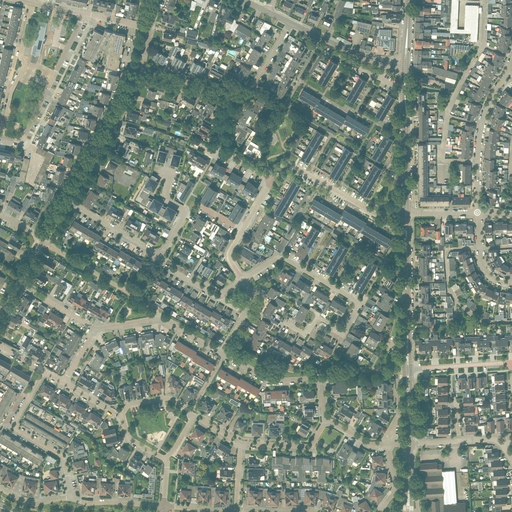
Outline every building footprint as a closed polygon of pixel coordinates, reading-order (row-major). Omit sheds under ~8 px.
[(90,0),(90,1),(93,2),(92,7),(98,8),(100,0),(90,0)] [(100,0),(98,8),(104,10),(106,4),(106,2),(106,0),(100,0)] [(166,0),(164,6),(172,10),(175,3),(172,2),(172,0),(166,0)] [(212,0),(210,0),(209,4),(207,7),(214,10),(218,3),(212,0)] [(295,0),(289,0),(289,2),(285,0),(282,6),(289,9),(292,3),(295,4),(297,1),(295,0)] [(341,11),(344,6),(346,2),(342,0),(340,0),(336,9),(337,10),(334,16),(338,18),(341,11)] [(126,4),(125,8),(128,8),(136,10),(138,4),(133,2),(126,1),(125,4),(126,4)] [(322,8),(321,10),(325,12),(328,6),(330,3),(328,3),(325,1),(325,3),(322,8)] [(106,4),(104,10),(112,11),(113,6),(113,3),(106,2),(106,4)] [(295,12),(302,16),(305,9),(307,5),(306,4),(303,3),(300,2),(295,12)] [(232,10),(226,7),(221,19),(226,22),(226,29),(227,30),(229,30),(230,30),(234,32),(238,24),(235,22),(235,19),(234,18),(229,16),(232,10)] [(124,11),(123,14),(135,16),(136,10),(128,8),(125,8),(124,11)] [(319,16),(321,11),(319,10),(317,9),(316,11),(313,9),(308,19),(316,22),(319,16)] [(218,14),(214,12),(209,21),(213,23),(218,14)] [(179,15),(170,13),(169,16),(168,16),(164,14),(161,23),(171,26),(173,19),(178,20),(179,15)] [(324,18),(323,21),(321,25),(328,29),(333,18),(330,17),(328,20),(324,18)] [(372,21),(372,23),(372,24),(374,24),(377,25),(381,26),(383,26),(383,23),(392,23),(399,24),(399,19),(386,18),(382,18),(382,22),(377,21),(372,21)] [(372,24),(353,20),(352,23),(354,23),(353,28),(355,29),(369,33),(372,26),(372,24)] [(45,43),(46,37),(44,37),(47,23),(38,21),(31,53),(32,54),(30,62),(36,63),(38,55),(40,56),(43,43),(45,43)] [(261,34),(260,36),(267,41),(271,35),(265,32),(267,29),(268,29),(271,25),(264,22),(260,30),(260,33),(261,34)] [(251,31),(239,24),(234,32),(233,32),(246,40),(251,31)] [(500,26),(498,31),(498,32),(511,35),(511,33),(509,32),(510,29),(500,26)] [(104,31),(97,28),(96,30),(94,29),(92,33),(93,34),(91,39),(90,38),(86,46),(87,46),(85,52),(83,51),(82,55),(94,60),(92,59),(104,34),(110,36),(111,34),(112,34),(112,35),(113,35),(106,66),(104,66),(116,69),(117,66),(118,66),(120,58),(119,58),(120,52),(121,52),(123,45),(122,44),(123,38),(124,39),(125,35),(115,32),(115,31),(105,29),(104,31)] [(196,39),(197,32),(187,29),(185,36),(196,39)] [(380,29),(379,37),(378,37),(377,46),(389,47),(389,50),(394,50),(395,38),(391,38),(391,30),(380,29)] [(498,31),(497,31),(496,34),(498,34),(499,34),(500,34),(499,37),(511,41),(511,39),(510,39),(511,35),(498,32),(498,31)] [(164,32),(162,39),(170,41),(171,40),(174,41),(176,35),(164,32)] [(359,50),(364,51),(368,40),(369,33),(365,32),(359,50)] [(14,37),(7,35),(5,44),(11,46),(12,43),(13,43),(14,37)] [(252,43),(257,46),(260,48),(262,45),(264,46),(267,41),(260,36),(257,41),(254,39),(252,43)] [(337,36),(336,38),(349,45),(350,43),(348,42),(349,41),(345,40),(345,39),(339,36),(339,37),(337,36)] [(511,41),(499,37),(498,41),(496,40),(497,39),(494,39),(494,42),(498,43),(508,46),(509,43),(510,43),(511,41)] [(373,42),(370,41),(368,40),(364,51),(369,53),(373,42)] [(309,47),(301,42),(298,47),(306,52),(309,47)] [(257,46),(252,43),(250,46),(253,48),(250,53),(257,58),(261,52),(255,49),(257,46)] [(508,46),(498,43),(497,48),(505,51),(505,52),(508,53),(509,49),(507,49),(508,46)] [(12,49),(10,49),(11,46),(5,44),(4,47),(2,53),(10,55),(12,49)] [(469,45),(451,44),(451,45),(451,51),(450,55),(454,55),(455,49),(469,50),(469,45)] [(306,52),(298,47),(295,52),(303,57),(306,52)] [(152,58),(158,61),(162,53),(159,51),(159,50),(157,49),(152,58)] [(231,49),(228,53),(235,57),(237,54),(231,49)] [(162,53),(158,61),(164,64),(168,54),(167,53),(167,52),(163,50),(162,53)] [(285,53),(281,50),(280,53),(279,52),(278,55),(285,59),(287,57),(283,55),(285,53)] [(216,51),(214,55),(213,57),(210,56),(207,61),(210,63),(211,61),(216,51)] [(505,56),(492,51),(492,53),(494,55),(493,58),(502,61),(505,56)] [(303,57),(295,52),(293,57),(300,62),(303,57)] [(257,58),(250,53),(247,58),(243,56),(241,60),(250,65),(252,62),(254,63),(257,58)] [(175,54),(173,59),(171,63),(176,66),(180,58),(177,57),(178,55),(175,54)] [(87,60),(79,57),(76,63),(84,66),(87,60)] [(300,62),(293,57),(290,62),(297,67),(300,62)] [(183,60),(180,58),(176,66),(182,69),(187,60),(184,58),(183,60)] [(502,61),(493,58),(492,60),(489,59),(488,61),(498,65),(500,66),(502,61)] [(194,59),(193,61),(189,69),(195,71),(199,64),(196,62),(197,60),(194,59)] [(486,63),(485,66),(495,70),(498,65),(488,61),(484,59),(483,62),(485,63),(485,62),(486,63)] [(279,63),(275,60),(274,62),(273,62),(272,65),(275,67),(280,69),(281,67),(278,65),(279,63)] [(338,64),(331,60),(328,65),(335,69),(338,64)] [(448,61),(447,61),(434,60),(445,60),(444,69),(447,70),(448,61)] [(199,64),(195,71),(201,74),(207,63),(204,61),(202,65),(199,64)] [(297,67),(290,62),(287,67),(294,72),(297,67)] [(84,66),(76,63),(74,68),(81,72),(84,66)] [(217,64),(213,63),(208,74),(214,77),(219,66),(216,65),(217,64)] [(219,66),(214,77),(219,80),(223,73),(225,75),(228,69),(229,70),(232,64),(229,63),(227,67),(226,67),(225,69),(219,66)] [(241,67),(240,70),(247,75),(250,69),(240,63),(238,66),(241,67)] [(335,69),(328,65),(325,70),(331,75),(335,69)] [(432,73),(446,77),(456,80),(458,73),(434,66),(432,73)] [(495,70),(485,66),(484,69),(483,69),(483,68),(481,67),(480,70),(484,71),(493,75),(495,70)] [(294,72),(287,67),(284,72),(286,73),(291,76),(294,72)] [(81,72),(74,68),(71,73),(78,77),(81,72)] [(247,75),(240,70),(238,74),(235,72),(233,74),(244,81),(247,75)] [(331,75),(325,70),(321,76),(328,80),(331,75)] [(493,75),(484,71),(482,76),(491,81),(493,75)] [(78,77),(71,73),(69,79),(76,82),(78,77)] [(118,75),(107,73),(107,76),(109,77),(108,80),(107,80),(117,82),(118,75)] [(291,76),(286,73),(283,78),(290,82),(293,77),(291,76)] [(328,80),(321,76),(318,81),(325,85),(328,80)] [(416,76),(415,83),(425,85),(427,85),(428,78),(416,76)] [(491,81),(482,76),(479,81),(488,86),(491,81)] [(367,81),(360,77),(357,82),(363,86),(367,81)] [(290,82),(283,78),(280,83),(287,87),(290,82)] [(76,82),(69,79),(66,84),(73,88),(76,82)] [(106,83),(104,83),(103,86),(114,89),(116,82),(117,82),(107,80),(106,83)] [(490,88),(479,81),(478,83),(481,85),(479,88),(488,93),(490,88)] [(363,86),(357,82),(353,87),(360,92),(363,86)] [(277,88),(284,92),(287,87),(280,83),(277,88)] [(73,88),(66,84),(63,89),(71,93),(73,88)] [(146,96),(151,98),(154,98),(158,99),(159,92),(165,94),(167,89),(158,87),(157,91),(149,89),(146,96)] [(360,92),(353,87),(350,93),(357,97),(360,92)] [(277,88),(274,93),(281,97),(284,92),(277,88)] [(488,93),(479,88),(478,90),(475,88),(474,91),(485,97),(488,93)] [(71,93),(63,89),(61,95),(68,98),(71,93)] [(309,93),(303,90),(299,97),(304,100),(309,93)] [(511,90),(510,93),(505,90),(501,94),(504,96),(511,102),(511,101),(511,90)] [(485,97),(474,91),(471,95),(475,98),(479,100),(482,96),(485,97)] [(107,102),(109,94),(99,92),(98,95),(101,95),(99,100),(107,102)] [(314,96),(309,93),(304,100),(310,103),(314,96)] [(357,97),(350,93),(347,98),(354,102),(357,97)] [(184,94),(182,98),(178,104),(181,105),(182,102),(186,104),(190,97),(184,94)] [(396,98),(389,94),(385,99),(392,103),(396,98)] [(68,98),(61,95),(58,100),(65,104),(68,98)] [(269,102),(259,96),(256,101),(255,101),(252,107),(251,106),(250,110),(261,116),(262,114),(259,113),(260,112),(258,110),(262,103),(266,106),(269,102)] [(319,99),(314,96),(310,103),(315,106),(315,107),(319,99)] [(511,102),(504,96),(500,100),(501,101),(499,103),(498,105),(504,107),(506,105),(508,107),(511,102)] [(195,100),(190,97),(186,104),(188,106),(186,109),(189,111),(195,100)] [(205,99),(203,102),(206,104),(205,107),(212,111),(215,105),(205,99)] [(319,100),(319,99),(315,107),(314,109),(319,112),(323,105),(318,102),(319,100)] [(392,103),(385,99),(382,105),(389,109),(392,103)] [(142,102),(140,109),(145,111),(147,111),(148,108),(155,110),(157,103),(156,103),(152,101),(150,105),(142,102)] [(470,105),(470,108),(479,110),(481,105),(468,102),(467,104),(470,105)] [(102,107),(91,104),(90,108),(92,108),(91,113),(100,115),(102,107)] [(496,104),(494,109),(503,113),(505,107),(504,107),(498,105),(496,104)] [(55,106),(53,111),(62,116),(64,117),(65,114),(63,113),(65,110),(67,111),(66,112),(69,113),(70,113),(72,114),(73,112),(65,108),(60,105),(59,108),(55,106)] [(328,108),(323,105),(319,112),(324,115),(328,108)] [(389,109),(382,105),(379,110),(386,114),(389,109)] [(212,111),(205,107),(203,110),(200,108),(198,111),(209,117),(212,111)] [(237,122),(245,126),(247,124),(245,122),(249,116),(253,118),(256,113),(250,110),(246,107),(237,122)] [(334,112),(328,108),(324,115),(330,119),(334,112)] [(503,113),(494,109),(492,114),(495,116),(495,115),(504,119),(505,117),(502,115),(503,113)] [(376,115),(383,119),(386,114),(379,110),(376,115)] [(53,111),(50,117),(54,119),(56,120),(56,119),(61,122),(62,120),(60,119),(62,116),(53,111)] [(138,114),(127,111),(125,118),(136,121),(136,122),(139,124),(142,116),(138,115),(138,114)] [(339,115),(334,112),(330,119),(335,122),(339,115)] [(463,114),(465,115),(464,118),(473,120),(475,115),(465,112),(463,112),(463,114)] [(344,118),(339,115),(335,122),(340,125),(347,115),(346,114),(344,118)] [(352,118),(347,115),(340,125),(341,125),(343,121),(348,125),(352,118)] [(504,119),(495,115),(495,116),(493,120),(504,124),(505,121),(506,122),(508,123),(509,120),(504,119)] [(56,120),(50,117),(47,122),(53,125),(56,120)] [(84,117),(82,125),(93,128),(95,120),(84,117)] [(357,121),(352,118),(348,125),(353,128),(357,121)] [(201,124),(200,127),(207,132),(211,126),(201,120),(200,123),(201,124)] [(504,124),(493,120),(491,126),(505,131),(506,128),(504,127),(503,128),(502,128),(504,124)] [(359,131),(363,124),(357,121),(353,128),(359,131)] [(57,127),(53,125),(47,122),(45,128),(54,132),(57,127)] [(476,125),(466,122),(465,129),(471,130),(475,131),(476,125)] [(364,134),(368,127),(363,124),(359,131),(364,134)] [(125,127),(123,133),(126,134),(126,135),(131,137),(132,135),(135,136),(137,129),(136,129),(136,127),(128,125),(128,128),(125,127)] [(235,140),(241,143),(245,137),(248,132),(251,133),(252,130),(244,126),(243,128),(238,125),(235,130),(239,133),(235,140)] [(154,129),(144,127),(143,132),(152,135),(154,129)] [(207,132),(200,127),(198,130),(197,129),(195,132),(204,137),(207,132)] [(54,132),(45,128),(42,133),(51,137),(54,132)] [(460,131),(459,138),(458,137),(458,136),(456,136),(455,139),(460,140),(460,143),(470,144),(471,130),(465,129),(461,129),(457,128),(457,131),(459,131),(459,130),(460,131)] [(77,138),(81,139),(86,140),(88,133),(78,130),(77,134),(78,135),(77,138)] [(253,131),(252,130),(251,133),(247,139),(250,141),(247,146),(243,152),(250,156),(254,149),(260,153),(263,148),(250,141),(255,132),(253,131)] [(324,135),(317,130),(313,136),(320,140),(324,135)] [(51,137),(42,133),(39,138),(49,143),(51,137)] [(393,139),(385,135),(381,140),(389,145),(393,139)] [(320,140),(313,136),(310,141),(317,145),(320,140)] [(49,143),(39,138),(37,143),(46,148),(49,143)] [(389,145),(381,140),(378,146),(386,150),(389,145)] [(119,145),(116,151),(120,153),(123,155),(122,156),(126,158),(130,149),(127,147),(129,144),(125,141),(122,146),(119,145)] [(317,145),(310,141),(307,147),(314,151),(317,145)] [(70,142),(68,150),(67,150),(66,153),(72,155),(73,152),(78,153),(80,145),(70,142)] [(338,143),(336,142),(332,147),(334,148),(349,157),(352,152),(346,148),(344,150),(343,149),(342,150),(335,147),(338,143)] [(428,144),(440,144),(440,142),(422,142),(422,143),(418,143),(418,195),(428,195),(428,144)] [(169,156),(171,148),(166,146),(164,151),(159,150),(156,160),(160,161),(160,162),(163,163),(163,162),(164,162),(166,156),(169,156)] [(386,150),(378,146),(375,151),(383,156),(386,150)] [(314,151),(307,147),(304,152),(311,156),(314,151)] [(171,148),(169,156),(172,157),(170,164),(171,164),(171,165),(174,166),(174,165),(178,166),(180,156),(175,154),(177,150),(171,148)] [(191,149),(188,153),(187,155),(190,157),(189,159),(193,162),(197,155),(195,154),(196,152),(191,149)] [(383,156),(375,151),(372,157),(380,161),(383,156)] [(54,154),(48,152),(46,157),(44,160),(50,163),(54,154)] [(311,156),(304,152),(301,158),(308,162),(311,156)] [(342,153),(340,152),(337,157),(346,162),(349,157),(342,153)] [(22,154),(16,153),(14,159),(15,159),(14,163),(20,164),(22,154)] [(197,164),(202,157),(197,155),(193,162),(192,164),(194,165),(195,164),(197,165),(198,164),(197,164)] [(63,163),(65,164),(70,165),(72,158),(64,156),(63,163)] [(204,170),(210,160),(205,157),(204,159),(202,157),(197,164),(198,164),(197,165),(196,166),(201,169),(204,170)] [(346,163),(339,158),(336,163),(343,168),(346,163)] [(106,168),(110,171),(113,172),(118,173),(119,171),(123,173),(125,169),(127,171),(128,169),(133,172),(131,176),(138,178),(141,172),(128,166),(124,164),(123,165),(112,160),(110,163),(109,163),(106,168)] [(210,165),(207,169),(210,171),(210,172),(215,175),(221,165),(216,162),(213,167),(210,165)] [(49,163),(48,165),(48,166),(53,167),(52,170),(55,171),(54,174),(64,177),(64,174),(63,174),(64,170),(59,169),(55,168),(56,165),(49,163)] [(343,168),(336,164),(334,167),(331,165),(330,167),(340,173),(343,168)] [(371,170),(378,174),(381,169),(374,164),(371,170)] [(221,165),(215,175),(223,180),(224,179),(223,179),(226,174),(223,173),(226,168),(221,165)] [(340,173),(333,169),(330,175),(337,179),(340,173)] [(378,174),(371,170),(368,175),(375,179),(378,174)] [(19,177),(14,175),(15,172),(12,171),(10,180),(11,181),(13,181),(18,182),(19,180),(19,177)] [(226,174),(223,179),(224,179),(231,184),(237,175),(232,172),(229,176),(226,174)] [(51,180),(53,180),(62,183),(64,177),(53,174),(51,180)] [(96,181),(100,184),(103,186),(105,182),(107,183),(109,179),(112,181),(113,176),(108,174),(106,177),(105,176),(100,174),(96,181)] [(138,193),(134,200),(138,203),(139,201),(149,206),(148,207),(151,208),(150,209),(154,212),(155,212),(154,212),(155,210),(157,212),(158,211),(162,214),(169,218),(166,223),(171,226),(178,214),(175,212),(176,211),(175,210),(175,209),(169,206),(168,206),(167,206),(166,207),(162,204),(162,203),(161,202),(155,198),(155,199),(153,198),(153,199),(148,197),(150,193),(151,190),(153,191),(154,189),(154,190),(158,184),(157,183),(158,182),(157,181),(158,179),(151,175),(150,177),(149,177),(148,179),(147,179),(147,178),(144,183),(145,184),(144,186),(145,186),(140,194),(138,193)] [(237,175),(231,184),(236,186),(235,188),(239,189),(239,188),(242,184),(239,182),(242,178),(237,175)] [(375,179),(368,175),(365,181),(372,185),(375,179)] [(195,183),(190,180),(187,185),(181,182),(179,186),(190,192),(195,183)] [(300,184),(293,180),(290,185),(297,189),(300,184)] [(13,181),(12,186),(9,192),(13,193),(15,188),(14,187),(16,183),(18,184),(18,182),(13,181)] [(53,191),(54,187),(49,186),(50,183),(49,183),(41,181),(40,183),(39,184),(44,186),(44,187),(45,188),(44,191),(44,192),(54,194),(54,191),(53,191)] [(242,184),(239,188),(242,190),(242,191),(247,194),(253,184),(248,181),(245,185),(242,184)] [(372,185),(365,181),(362,186),(369,190),(372,185)] [(253,184),(247,194),(252,197),(252,196),(256,198),(258,193),(255,191),(258,187),(257,187),(257,186),(254,184),(253,184)] [(297,189),(290,185),(287,191),(294,195),(297,189)] [(190,192),(179,186),(177,189),(183,192),(179,198),(185,201),(190,192)] [(209,186),(206,191),(215,196),(218,191),(209,186)] [(369,190),(362,186),(358,192),(365,196),(369,190)] [(500,188),(493,188),(492,191),(487,190),(486,196),(496,197),(496,193),(500,194),(500,188)] [(91,190),(87,196),(95,201),(99,194),(91,190)] [(44,191),(42,191),(41,197),(38,196),(38,197),(32,195),(30,198),(35,199),(47,202),(48,199),(51,200),(52,196),(53,196),(54,194),(44,192),(44,191)] [(206,191),(203,196),(212,201),(215,196),(206,191)] [(294,195),(287,191),(284,196),(291,200),(294,195)] [(448,194),(418,195),(418,201),(420,201),(420,204),(449,204),(450,194),(448,194)] [(25,206),(30,198),(32,195),(30,199),(26,197),(22,204),(25,206)] [(105,207),(95,201),(87,196),(83,203),(91,207),(93,203),(100,207),(98,211),(101,213),(105,207)] [(203,196),(200,200),(209,206),(212,201),(203,196)] [(291,200),(284,196),(280,201),(287,205),(291,200)] [(501,197),(496,197),(489,196),(489,202),(491,202),(490,204),(489,204),(489,207),(494,208),(495,203),(499,203),(499,201),(501,201),(501,197)] [(7,207),(12,210),(18,200),(12,197),(7,207)] [(35,199),(30,198),(25,206),(28,208),(31,203),(32,203),(35,199)] [(114,199),(111,198),(109,201),(106,206),(109,208),(114,199)] [(319,202),(314,199),(310,206),(315,209),(319,202)] [(21,202),(18,200),(12,210),(18,213),(22,207),(19,205),(21,202)] [(287,205),(280,201),(277,207),(284,211),(286,212),(290,207),(287,205)] [(325,205),(319,202),(315,209),(314,212),(319,215),(325,205)] [(237,203),(234,207),(243,213),(246,208),(237,203)] [(330,208),(325,205),(319,215),(321,212),(326,215),(330,208)] [(234,207),(231,212),(240,217),(243,213),(234,207)] [(284,211),(277,207),(274,212),(281,216),(284,211)] [(110,208),(109,211),(106,215),(112,219),(116,212),(110,208)] [(335,212),(330,208),(326,215),(331,219),(335,212)] [(27,220),(32,212),(27,209),(23,216),(26,218),(26,219),(27,220)] [(39,212),(34,209),(33,212),(32,212),(27,220),(30,221),(31,220),(34,222),(39,213),(39,212)] [(339,217),(345,221),(349,213),(344,209),(341,215),(339,217)] [(118,210),(116,212),(112,219),(118,223),(122,216),(119,214),(121,211),(118,210)] [(231,212),(228,217),(237,222),(240,217),(231,212)] [(339,217),(341,215),(335,212),(331,219),(337,222),(339,217)] [(266,213),(263,219),(273,224),(276,219),(280,221),(281,219),(274,214),(272,217),(266,213)] [(355,216),(349,213),(345,221),(350,224),(355,216)] [(130,215),(127,214),(126,216),(124,220),(126,222),(124,226),(130,230),(134,222),(128,219),(130,215)] [(202,217),(198,215),(196,219),(197,219),(196,221),(203,225),(206,227),(209,221),(206,219),(206,221),(201,218),(202,217)] [(355,227),(360,219),(355,216),(350,224),(355,227)] [(74,220),(70,228),(75,231),(80,223),(78,223),(79,223),(76,221),(77,219),(75,217),(73,220),(74,220)] [(273,224),(263,219),(260,224),(270,229),(273,224)] [(365,222),(360,219),(355,227),(358,229),(357,232),(359,233),(360,230),(360,231),(365,222)] [(82,222),(80,220),(79,223),(78,223),(80,223),(75,231),(80,234),(85,226),(84,226),(81,224),(82,222)] [(203,225),(196,221),(195,223),(193,223),(191,227),(199,232),(203,225)] [(302,221),(299,226),(301,227),(304,229),(307,224),(302,221)] [(134,222),(130,230),(136,233),(139,229),(142,231),(143,229),(146,224),(142,222),(140,226),(134,222)] [(366,222),(365,222),(360,231),(366,234),(370,227),(364,224),(366,222)] [(495,224),(492,224),(492,222),(485,223),(486,234),(486,238),(492,237),(492,234),(495,234),(495,231),(495,230),(495,224)] [(85,226),(80,234),(85,237),(90,229),(89,229),(86,227),(87,225),(85,223),(84,226),(85,226)] [(142,237),(148,240),(153,232),(150,230),(152,227),(146,223),(146,224),(143,229),(146,231),(142,237)] [(270,229),(260,224),(257,229),(267,235),(270,229)] [(319,230),(311,225),(307,231),(309,232),(316,236),(319,230)] [(92,228),(90,226),(89,229),(90,229),(85,237),(91,240),(95,232),(94,232),(91,230),(92,228)] [(435,227),(421,226),(421,236),(428,237),(428,231),(435,231),(435,227)] [(375,230),(370,227),(366,234),(371,237),(375,230)] [(99,238),(101,236),(99,235),(96,233),(98,231),(95,229),(94,232),(95,232),(91,240),(96,243),(99,238)] [(266,234),(257,229),(254,234),(252,233),(250,236),(255,239),(261,242),(266,234)] [(161,232),(158,230),(156,234),(153,232),(148,240),(154,244),(161,232)] [(380,233),(375,230),(371,237),(376,240),(380,233)] [(190,238),(194,240),(197,242),(198,239),(202,241),(204,238),(202,237),(204,235),(201,233),(199,235),(194,232),(190,238)] [(316,236),(309,232),(306,237),(313,241),(316,236)] [(376,240),(380,242),(382,243),(386,236),(380,233),(376,240)] [(11,238),(7,244),(18,250),(18,249),(19,250),(21,247),(20,246),(21,244),(17,242),(18,240),(17,239),(15,237),(13,235),(11,238)] [(221,236),(218,241),(225,246),(228,240),(221,236)] [(391,240),(386,236),(382,243),(387,247),(391,240)] [(288,240),(283,237),(280,242),(285,245),(288,240)] [(313,241),(306,237),(304,239),(302,238),(300,241),(309,247),(313,241)] [(103,240),(99,238),(96,243),(93,247),(99,251),(103,243),(102,242),(103,240)] [(106,241),(103,240),(102,242),(103,243),(99,251),(104,254),(108,246),(107,245),(104,244),(106,241)] [(225,246),(218,241),(215,246),(222,251),(225,246)] [(275,247),(282,251),(285,245),(280,242),(278,241),(275,247)] [(309,247),(300,241),(297,247),(306,252),(309,247)] [(0,248),(1,249),(0,250),(0,254),(11,261),(15,254),(10,251),(3,247),(3,246),(1,244),(0,244),(0,243),(0,248)] [(111,244),(109,243),(107,245),(108,246),(104,254),(109,257),(113,249),(112,248),(109,247),(111,244)] [(348,248),(341,243),(338,249),(345,253),(348,248)] [(184,244),(180,250),(187,254),(189,251),(191,252),(193,250),(184,244)] [(195,244),(193,246),(203,252),(205,250),(195,244)] [(113,249),(109,257),(114,260),(119,252),(115,250),(116,247),(114,246),(112,248),(113,249)] [(203,252),(193,246),(193,247),(198,249),(197,252),(202,255),(203,254),(203,252)] [(121,247),(119,249),(120,250),(114,260),(120,263),(125,253),(121,250),(123,248),(121,247)] [(306,252),(297,247),(299,248),(296,253),(303,258),(306,252)] [(238,256),(243,259),(247,252),(242,249),(238,256)] [(345,253),(338,249),(335,254),(341,258),(345,253)] [(126,263),(131,256),(130,255),(127,253),(128,251),(126,250),(124,252),(125,253),(121,260),(126,263)] [(187,254),(180,250),(177,256),(181,258),(180,260),(185,263),(188,259),(186,257),(187,254)] [(470,254),(469,251),(467,251),(462,252),(462,251),(463,251),(453,251),(452,251),(452,252),(451,252),(451,253),(451,254),(451,255),(452,255),(452,256),(453,256),(459,256),(460,260),(462,259),(470,257),(470,256),(470,254)] [(253,255),(247,252),(243,259),(245,260),(245,261),(246,262),(247,261),(248,262),(253,255)] [(133,254),(131,253),(130,255),(131,256),(126,263),(131,266),(136,259),(135,258),(132,256),(133,254)] [(341,258),(335,254),(331,260),(338,264),(341,258)] [(258,258),(253,255),(248,262),(254,265),(256,262),(258,264),(266,259),(260,255),(258,258)] [(138,257),(136,256),(135,258),(136,259),(131,266),(137,270),(143,259),(139,257),(139,258),(138,257)] [(475,262),(473,256),(470,256),(470,257),(462,259),(464,265),(475,262)] [(487,257),(491,262),(490,262),(492,265),(491,266),(492,269),(494,268),(500,264),(505,261),(501,256),(498,256),(495,256),(487,257)] [(45,267),(50,270),(51,271),(53,268),(54,269),(55,266),(54,266),(56,264),(46,258),(42,265),(46,267),(45,267)] [(202,260),(200,265),(197,270),(202,273),(207,265),(204,263),(205,262),(202,260)] [(338,264),(331,260),(328,265),(326,264),(335,269),(338,264)] [(370,260),(367,266),(373,270),(377,265),(370,260)] [(475,262),(464,265),(466,271),(467,270),(468,275),(474,272),(474,271),(473,269),(474,268),(473,265),(475,264),(475,262)] [(207,265),(202,273),(208,276),(214,267),(211,265),(209,263),(207,265)] [(502,265),(500,264),(494,268),(499,271),(498,273),(504,276),(504,275),(508,268),(509,266),(503,263),(502,265)] [(335,269),(326,264),(323,269),(332,275),(335,269)] [(356,267),(353,265),(350,271),(352,272),(356,274),(359,269),(356,267)] [(373,270),(367,266),(363,271),(370,275),(373,270)] [(370,275),(363,271),(360,277),(367,281),(370,275)] [(477,274),(475,271),(474,271),(474,272),(468,275),(467,275),(471,281),(480,275),(479,273),(477,274)] [(45,283),(47,280),(46,280),(47,278),(38,272),(34,279),(37,281),(37,282),(43,285),(44,282),(45,283)] [(220,273),(216,281),(221,284),(227,274),(225,272),(223,275),(220,273)] [(285,282),(284,284),(281,289),(287,293),(289,290),(293,283),(290,282),(293,276),(286,272),(285,273),(283,272),(280,276),(283,277),(281,280),(285,282)] [(432,278),(432,273),(428,273),(423,273),(423,279),(424,279),(424,281),(434,281),(434,278),(432,278)] [(156,277),(151,284),(157,287),(161,280),(160,279),(157,277),(159,275),(156,274),(155,276),(156,277)] [(386,274),(384,277),(387,279),(384,284),(391,288),(395,281),(393,280),(394,274),(386,274)] [(482,278),(480,275),(471,281),(474,286),(482,282),(480,279),(482,278)] [(157,287),(162,290),(166,283),(162,280),(164,278),(162,277),(160,279),(161,280),(157,287)] [(367,281),(360,277),(357,282),(364,286),(367,281)] [(166,296),(167,294),(172,286),(170,285),(168,283),(169,281),(167,280),(165,282),(166,283),(161,293),(166,296)] [(295,287),(300,290),(304,283),(299,280),(296,285),(293,283),(289,290),(292,291),(295,287)] [(62,283),(60,282),(59,285),(55,292),(61,296),(63,292),(64,292),(67,286),(65,285),(65,284),(63,283),(62,283)] [(364,286),(357,282),(354,287),(361,292),(364,286)] [(483,285),(482,282),(474,286),(477,292),(478,291),(484,287),(487,286),(485,284),(483,285)] [(174,284),(172,283),(170,285),(172,286),(167,294),(172,297),(177,289),(176,288),(173,286),(174,284)] [(306,284),(304,283),(300,290),(304,292),(302,295),(305,296),(301,301),(304,303),(307,299),(310,294),(307,292),(310,286),(308,285),(308,284),(307,284),(306,284)] [(178,300),(181,293),(182,292),(178,290),(179,287),(177,286),(176,288),(177,289),(172,297),(178,300)] [(267,294),(271,296),(274,298),(276,294),(279,296),(281,292),(271,287),(267,294)] [(478,291),(484,294),(484,296),(489,298),(489,301),(494,288),(491,287),(491,289),(487,288),(484,287),(478,291)] [(500,291),(494,288),(489,301),(491,302),(492,299),(495,301),(497,304),(498,304),(499,296),(498,295),(500,291)] [(312,295),(310,294),(307,299),(309,301),(311,298),(314,300),(314,298),(317,300),(322,293),(316,289),(312,295)] [(72,302),(76,295),(72,292),(71,293),(69,295),(67,300),(69,300),(72,302)] [(79,292),(77,295),(76,295),(72,302),(77,305),(83,295),(79,292)] [(394,298),(384,292),(383,295),(384,296),(383,299),(390,304),(394,298)] [(85,296),(83,295),(77,305),(81,307),(86,300),(89,294),(87,293),(85,296)] [(187,297),(181,293),(178,300),(175,303),(181,307),(182,304),(183,304),(187,297)] [(328,297),(322,293),(317,300),(321,302),(320,304),(323,305),(321,308),(324,310),(327,304),(325,302),(328,297)] [(189,298),(187,297),(183,304),(187,307),(193,296),(190,295),(189,298)] [(21,300),(20,301),(29,306),(30,303),(32,304),(34,300),(28,296),(28,297),(29,297),(28,298),(23,296),(22,297),(20,300),(21,300)] [(193,296),(185,309),(189,312),(195,302),(194,301),(195,298),(193,296)] [(277,297),(276,298),(274,302),(282,306),(283,307),(285,303),(277,297)] [(465,303),(467,305),(469,307),(474,303),(472,301),(471,301),(470,300),(471,299),(470,298),(465,303)] [(329,305),(327,304),(324,310),(322,312),(325,313),(326,311),(328,308),(331,310),(331,309),(334,310),(339,303),(333,299),(329,305)] [(390,304),(383,299),(381,302),(379,301),(377,304),(386,310),(390,304)] [(90,303),(86,300),(81,307),(85,309),(86,311),(90,303)] [(29,306),(20,301),(20,302),(19,301),(17,304),(18,304),(17,306),(22,309),(21,311),(20,310),(19,313),(24,317),(29,310),(27,309),(29,306)] [(96,304),(91,301),(90,303),(86,311),(87,309),(89,309),(92,311),(96,304)] [(304,303),(301,301),(299,306),(300,307),(298,310),(305,314),(308,309),(305,307),(307,304),(304,303)] [(199,304),(195,302),(189,312),(193,314),(195,311),(199,304)] [(282,306),(274,302),(273,304),(270,302),(266,308),(273,312),(275,308),(278,310),(279,308),(281,309),(282,306)] [(345,307),(339,303),(334,310),(338,313),(337,314),(340,315),(336,322),(339,323),(344,314),(342,313),(345,307)] [(41,304),(37,311),(43,314),(47,308),(41,304)] [(100,307),(96,304),(92,311),(96,314),(100,307)] [(102,304),(96,314),(101,317),(107,307),(102,304)] [(204,306),(199,304),(195,311),(193,314),(198,317),(204,306)] [(202,319),(208,309),(204,306),(198,317),(198,318),(200,319),(201,318),(202,319)] [(109,308),(107,307),(101,317),(104,318),(105,320),(106,320),(110,312),(108,311),(109,308)] [(273,312),(266,308),(263,313),(268,316),(266,319),(274,323),(278,325),(279,323),(274,319),(275,318),(271,315),(273,312)] [(295,308),(293,312),(294,313),(292,318),(297,321),(298,318),(302,320),(305,314),(298,310),(295,308)] [(209,317),(212,311),(208,309),(202,319),(201,320),(206,322),(209,317)] [(209,317),(213,320),(217,312),(213,310),(212,311),(209,317)] [(388,317),(377,311),(376,314),(375,313),(373,317),(384,323),(388,317)] [(41,319),(45,322),(51,325),(52,323),(58,314),(55,313),(54,314),(51,312),(49,316),(45,313),(41,319)] [(215,325),(221,315),(217,312),(213,320),(211,322),(215,325)] [(60,316),(58,314),(52,323),(58,326),(57,329),(61,331),(62,329),(65,325),(61,323),(63,319),(60,317),(60,316)] [(225,317),(221,315),(215,325),(219,328),(221,325),(225,317)] [(368,321),(359,315),(357,319),(366,324),(368,321)] [(11,316),(8,321),(11,322),(10,324),(14,326),(16,323),(19,324),(22,319),(19,317),(17,319),(11,316)] [(258,319),(257,322),(267,328),(270,329),(274,323),(266,319),(262,316),(261,319),(262,319),(261,321),(258,319)] [(230,319),(225,317),(221,325),(225,327),(225,328),(227,329),(232,320),(230,319)] [(384,323),(373,317),(371,320),(371,321),(370,323),(380,330),(384,323)] [(31,321),(28,325),(36,330),(39,325),(31,321)] [(257,327),(265,332),(267,328),(257,322),(255,324),(258,326),(257,327)] [(252,330),(265,337),(267,333),(265,332),(257,327),(256,329),(253,327),(252,330)] [(152,330),(147,332),(148,341),(149,344),(152,344),(152,345),(158,344),(159,334),(159,336),(153,337),(152,331),(152,330)] [(262,342),(265,337),(252,330),(250,332),(253,334),(252,336),(254,337),(261,341),(262,342)] [(275,336),(269,346),(274,349),(275,346),(283,331),(281,330),(277,337),(275,336)] [(380,336),(371,330),(367,336),(377,342),(380,336)] [(82,336),(74,331),(71,336),(79,341),(82,336)] [(286,333),(283,331),(275,346),(279,348),(283,341),(284,341),(282,340),(286,333)] [(148,341),(147,332),(141,332),(141,333),(142,339),(139,339),(141,348),(145,347),(145,345),(146,345),(145,342),(148,341)] [(135,333),(130,335),(131,344),(134,344),(135,346),(137,346),(137,347),(138,348),(141,348),(139,339),(136,340),(135,334),(135,333)] [(164,336),(159,333),(159,334),(158,344),(162,347),(164,344),(167,345),(172,337),(167,334),(166,334),(165,337),(164,336)] [(131,344),(130,335),(124,335),(124,336),(125,344),(122,345),(125,353),(128,352),(128,348),(132,347),(131,344)] [(259,345),(261,341),(254,337),(253,338),(248,335),(247,338),(249,339),(259,345)] [(285,342),(284,341),(283,341),(279,348),(283,351),(288,344),(292,336),(289,335),(285,342)] [(320,341),(313,352),(318,355),(320,352),(328,337),(326,335),(322,342),(320,341)] [(498,335),(496,336),(492,336),(492,342),(496,342),(496,349),(502,348),(502,337),(498,337),(498,335)] [(505,337),(502,337),(502,348),(508,348),(508,342),(511,342),(511,335),(505,335),(505,337)] [(24,336),(22,340),(25,342),(22,346),(26,348),(31,340),(24,336)] [(79,341),(71,336),(68,340),(77,345),(79,341)] [(377,342),(367,336),(363,343),(373,348),(377,342)] [(425,342),(426,353),(432,352),(431,346),(434,346),(434,339),(434,336),(430,336),(431,339),(428,340),(428,342),(425,342)] [(474,343),(474,336),(465,337),(465,339),(465,350),(472,350),(471,343),(474,343)] [(480,336),(477,336),(474,336),(474,343),(477,343),(478,349),(484,349),(483,338),(480,338),(480,336)] [(487,338),(483,338),(484,349),(490,349),(490,343),(492,342),(492,336),(486,336),(487,338)] [(331,338),(328,337),(320,352),(324,354),(328,346),(327,345),(331,338)] [(452,337),(452,338),(443,339),(443,342),(444,352),(450,352),(450,345),(453,345),(453,344),(456,344),(455,337),(452,337)] [(461,337),(455,337),(456,344),(459,344),(459,350),(465,350),(465,339),(461,339),(461,337)] [(115,338),(110,341),(114,350),(117,348),(118,351),(119,351),(121,354),(125,353),(122,345),(119,347),(115,338)] [(255,351),(259,345),(249,339),(247,342),(250,343),(249,345),(248,344),(247,346),(255,351)] [(290,339),(283,351),(287,353),(292,346),(290,345),(293,341),(290,339)] [(335,341),(332,339),(328,346),(324,354),(328,356),(332,349),(331,348),(335,341)] [(440,339),(438,339),(434,339),(434,346),(437,346),(438,352),(444,352),(443,342),(443,341),(440,341),(440,339)] [(77,345),(68,340),(66,345),(74,350),(77,345)] [(176,343),(172,341),(168,348),(172,350),(173,348),(178,350),(182,343),(177,340),(176,343)] [(422,340),(419,340),(416,340),(416,349),(419,349),(419,353),(426,353),(425,342),(422,342),(422,340)] [(114,350),(110,341),(105,343),(108,349),(103,351),(108,356),(109,355),(109,354),(110,354),(109,352),(114,350)] [(36,343),(34,346),(32,345),(29,343),(26,349),(28,351),(27,353),(32,356),(37,347),(39,343),(37,342),(36,343)] [(288,352),(293,354),(297,347),(297,346),(299,344),(296,342),(294,345),(293,344),(288,352)] [(187,346),(182,343),(178,350),(183,353),(187,346)] [(352,343),(348,349),(356,353),(360,347),(352,343)] [(293,354),(291,357),(295,359),(299,352),(301,349),(299,348),(301,345),(299,344),(297,346),(297,347),(293,354)] [(74,350),(66,345),(63,349),(71,354),(74,350)] [(308,347),(304,345),(301,349),(299,352),(297,356),(301,358),(308,347)] [(191,349),(187,346),(183,353),(187,356),(191,349)] [(41,350),(37,347),(32,356),(37,358),(41,350)] [(306,360),(312,350),(308,347),(301,358),(305,360),(306,360)] [(44,352),(41,350),(37,358),(41,361),(43,359),(45,361),(48,356),(50,352),(46,349),(44,352)] [(95,352),(92,357),(102,363),(103,364),(108,356),(103,351),(102,349),(99,353),(101,354),(101,355),(95,352)] [(196,351),(191,349),(187,356),(192,358),(191,360),(196,351)] [(360,355),(356,353),(348,349),(345,355),(352,359),(351,361),(354,363),(355,360),(356,361),(360,355)] [(69,355),(63,351),(61,354),(61,353),(58,358),(66,363),(69,358),(67,357),(69,355)] [(196,351),(191,360),(196,363),(200,356),(195,353),(196,351)] [(204,359),(200,356),(196,363),(200,366),(204,359)] [(102,363),(92,357),(89,362),(95,365),(94,368),(97,370),(99,371),(101,368),(99,368),(102,363)] [(66,363),(58,358),(56,363),(64,368),(66,363)] [(209,361),(204,359),(200,366),(205,369),(209,361)] [(214,364),(209,361),(205,369),(210,371),(214,364)] [(11,365),(6,362),(1,370),(6,373),(8,369),(11,365)] [(64,368),(56,363),(53,368),(61,373),(64,368)] [(17,368),(12,365),(7,374),(12,377),(17,368)] [(17,368),(12,377),(16,379),(21,371),(17,368)] [(221,368),(217,375),(221,378),(226,371),(221,368)] [(26,373),(21,371),(16,379),(21,382),(26,373)] [(230,374),(226,371),(221,378),(226,381),(230,374)] [(82,374),(77,382),(82,385),(87,377),(89,373),(86,372),(84,375),(82,374)] [(30,376),(26,373),(21,382),(25,384),(30,376)] [(235,377),(230,374),(226,381),(231,384),(235,377)] [(163,387),(161,376),(155,377),(156,383),(151,384),(152,386),(150,386),(151,393),(158,392),(158,390),(161,390),(160,388),(163,387)] [(171,376),(170,377),(167,381),(170,383),(169,385),(172,387),(171,390),(177,394),(181,386),(177,383),(179,381),(179,380),(178,381),(174,379),(174,378),(171,376)] [(91,379),(87,377),(82,385),(87,388),(91,379)] [(239,379),(235,377),(231,384),(235,386),(241,377),(240,377),(239,379)] [(245,380),(241,377),(235,386),(236,387),(237,385),(241,387),(245,380)] [(475,387),(475,377),(468,378),(468,383),(465,383),(466,387),(466,392),(468,391),(470,390),(470,387),(475,387)] [(484,377),(477,377),(477,383),(475,383),(476,390),(478,390),(478,387),(485,386),(485,384),(484,377)] [(91,379),(87,388),(91,390),(93,388),(95,390),(100,382),(92,378),(91,379)] [(459,391),(459,388),(466,387),(465,383),(465,378),(458,378),(458,382),(456,382),(457,391),(459,391)] [(250,383),(245,380),(241,387),(246,390),(250,383)] [(148,390),(146,381),(139,382),(139,385),(135,385),(137,396),(145,394),(144,391),(148,390)] [(349,384),(349,381),(335,382),(336,382),(337,382),(337,385),(332,385),(332,392),(333,392),(333,394),(339,394),(339,391),(346,391),(346,385),(349,384)] [(378,382),(378,387),(378,389),(376,389),(376,394),(387,394),(387,389),(392,389),(392,384),(387,384),(386,382),(378,382)] [(499,382),(495,382),(492,382),(492,386),(495,386),(496,392),(499,392),(505,391),(505,384),(499,385),(499,382)] [(108,387),(101,383),(100,384),(97,388),(102,391),(100,395),(105,397),(110,400),(116,398),(114,390),(111,390),(107,388),(108,387)] [(255,386),(250,383),(246,390),(250,393),(255,386)] [(44,384),(41,388),(40,392),(45,395),(50,386),(46,384),(46,385),(44,384)] [(131,385),(124,386),(124,387),(119,388),(121,399),(126,398),(126,396),(132,395),(131,385)] [(18,392),(9,386),(5,392),(15,397),(18,392)] [(53,388),(50,386),(45,395),(50,398),(49,399),(52,401),(55,395),(53,393),(54,390),(53,389),(53,388)] [(259,389),(255,386),(250,393),(255,396),(259,389)] [(187,388),(184,392),(182,397),(189,401),(191,397),(193,399),(198,390),(195,388),(193,392),(187,388)] [(286,389),(281,390),(281,401),(290,400),(289,390),(286,390),(286,389)] [(219,398),(222,400),(225,394),(218,390),(216,394),(219,396),(219,398)] [(271,403),(270,401),(270,390),(264,391),(264,392),(261,392),(260,391),(258,393),(262,395),(262,403),(271,403)] [(303,391),(303,396),(299,396),(299,402),(307,402),(307,399),(314,398),(313,391),(303,391)] [(15,397),(5,392),(2,397),(12,403),(15,397)] [(500,394),(499,392),(496,392),(492,392),(493,401),(500,401),(506,401),(505,394),(500,394)] [(58,396),(55,395),(52,401),(59,406),(60,404),(65,395),(62,393),(61,394),(60,393),(58,396)] [(387,399),(387,394),(376,394),(376,399),(378,399),(378,406),(382,406),(387,406),(387,404),(392,404),(392,399),(387,399)] [(61,410),(65,413),(67,410),(71,404),(68,403),(70,399),(68,398),(69,397),(65,395),(60,404),(63,405),(61,410)] [(448,396),(438,397),(438,403),(435,403),(435,406),(442,406),(442,403),(448,403),(448,396)] [(12,403),(2,397),(0,400),(0,402),(8,408),(12,403)] [(466,398),(463,398),(464,405),(470,405),(470,407),(474,407),(477,407),(477,403),(473,404),(473,397),(468,398),(466,398)] [(343,399),(341,399),(337,400),(337,403),(339,403),(339,407),(341,408),(337,414),(343,417),(348,409),(342,405),(342,406),(341,405),(341,403),(343,403),(343,399)] [(213,412),(216,407),(217,405),(210,401),(209,402),(205,400),(201,408),(208,412),(210,409),(213,412)] [(500,401),(493,401),(493,406),(495,408),(497,408),(497,411),(506,410),(506,403),(500,404),(500,401)] [(8,408),(0,402),(0,410),(5,413),(8,408)] [(71,404),(67,410),(65,413),(69,415),(72,411),(76,413),(81,404),(77,402),(77,403),(75,402),(73,406),(71,404)] [(84,406),(81,404),(76,413),(79,415),(78,417),(78,419),(81,421),(86,413),(84,412),(86,408),(84,407),(84,406)] [(315,415),(314,410),(312,410),(312,405),(304,405),(304,406),(304,409),(304,416),(305,416),(305,420),(312,419),(313,420),(313,415),(315,415)] [(442,406),(435,406),(435,416),(448,416),(448,409),(442,409),(442,406)] [(229,411),(223,407),(216,417),(223,421),(225,418),(229,420),(233,413),(229,411)] [(470,407),(464,407),(465,414),(471,414),(471,416),(471,417),(478,416),(477,413),(478,413),(477,407),(474,407),(470,407)] [(353,412),(348,409),(343,417),(348,420),(352,414),(354,416),(357,418),(360,414),(361,412),(358,411),(356,414),(353,412)] [(387,413),(387,409),(377,409),(378,409),(378,413),(378,414),(379,414),(379,415),(380,415),(378,418),(386,422),(390,416),(387,415),(387,414),(387,413)] [(89,415),(86,413),(81,421),(84,423),(87,422),(88,420),(91,422),(96,413),(93,411),(92,412),(91,411),(89,415)] [(22,422),(27,425),(33,416),(27,413),(21,422),(22,423),(22,422)] [(96,413),(91,422),(95,424),(93,426),(94,428),(96,429),(102,423),(99,421),(101,418),(99,416),(100,415),(96,413)] [(38,419),(33,416),(27,425),(32,428),(38,419)] [(465,417),(465,424),(471,423),(471,426),(475,426),(478,426),(478,422),(479,422),(479,416),(478,416),(471,417),(471,416),(465,417)] [(497,424),(497,430),(504,429),(504,423),(506,423),(506,416),(496,417),(497,424)] [(487,425),(488,431),(495,430),(494,424),(497,424),(496,417),(493,417),(493,421),(487,421),(487,425)] [(238,420),(234,426),(241,430),(245,424),(241,422),(242,420),(239,418),(238,420)] [(43,422),(38,419),(32,428),(38,431),(43,422)] [(103,429),(105,438),(116,435),(115,428),(109,430),(108,428),(107,425),(106,424),(107,423),(105,421),(100,426),(104,429),(103,429)] [(48,425),(43,422),(38,431),(43,434),(48,425)] [(252,425),(252,429),(251,434),(261,434),(261,432),(264,432),(264,427),(264,423),(258,422),(258,426),(252,425)] [(305,424),(302,422),(302,423),(301,425),(300,425),(297,431),(306,436),(309,432),(307,431),(309,427),(310,427),(305,424)] [(383,428),(374,422),(370,427),(368,432),(373,435),(373,434),(377,436),(376,436),(377,436),(380,431),(381,431),(383,428)] [(284,423),(275,423),(274,426),(269,426),(269,430),(269,435),(276,435),(276,434),(278,434),(278,432),(283,432),(284,427),(284,423)] [(54,428),(48,425),(43,434),(48,438),(54,428)] [(59,431),(54,428),(48,438),(54,441),(59,431)] [(195,428),(191,436),(195,438),(193,442),(199,446),(203,440),(200,438),(203,433),(195,428)] [(64,435),(59,431),(54,441),(59,444),(64,435)] [(13,438),(7,434),(2,444),(7,447),(13,438)] [(70,438),(64,435),(59,444),(64,447),(64,448),(70,438)] [(118,441),(116,435),(105,438),(107,446),(113,444),(113,443),(118,441)] [(18,441),(13,438),(7,447),(13,450),(18,441)] [(73,440),(70,445),(68,449),(74,453),(74,452),(76,453),(75,455),(76,458),(84,456),(87,455),(86,451),(85,452),(83,445),(81,445),(79,444),(73,440)] [(23,444),(18,441),(13,450),(18,453),(23,444)] [(187,442),(183,450),(186,452),(185,457),(192,459),(194,454),(192,453),(195,447),(187,442)] [(209,450),(214,454),(217,452),(220,454),(225,446),(220,443),(216,448),(215,448),(216,446),(212,444),(209,450)] [(345,443),(339,453),(344,456),(343,459),(347,462),(353,451),(351,449),(353,447),(345,443)] [(29,447),(23,444),(18,453),(23,456),(29,447)] [(231,449),(225,446),(220,454),(223,456),(223,459),(230,463),(231,463),(232,456),(229,456),(227,455),(231,449)] [(34,450),(29,447),(23,456),(28,459),(34,450)] [(118,453),(115,448),(110,452),(108,453),(116,458),(117,456),(124,460),(125,459),(126,460),(128,456),(127,455),(129,451),(122,447),(118,453)] [(39,453),(34,450),(28,459),(34,462),(39,453)] [(353,451),(347,462),(352,464),(353,461),(358,464),(359,462),(360,462),(364,454),(358,450),(356,452),(353,451)] [(485,458),(485,462),(491,462),(491,459),(499,459),(498,452),(488,453),(488,457),(485,458)] [(44,456),(39,453),(34,462),(39,466),(45,456),(44,456)] [(134,454),(132,459),(129,464),(135,467),(136,470),(138,472),(143,463),(140,461),(142,459),(134,454)] [(265,455),(256,455),(255,459),(249,458),(248,465),(258,466),(258,461),(265,461),(265,455)] [(282,456),(277,455),(277,457),(272,457),(272,469),(274,469),(274,468),(278,469),(278,476),(276,477),(276,480),(281,480),(282,456)] [(372,457),(372,460),(373,463),(370,464),(369,469),(379,470),(379,469),(378,469),(378,465),(382,464),(381,455),(372,457)] [(287,456),(282,456),(281,480),(286,480),(286,478),(285,476),(285,469),(289,469),(289,470),(292,470),(292,458),(287,458),(287,456)] [(297,458),(292,458),(292,470),(294,470),(294,469),(297,469),(298,477),(296,478),(296,481),(301,481),(302,456),(297,456),(297,458)] [(307,457),(302,456),(301,481),(306,481),(306,479),(305,477),(305,470),(309,470),(309,471),(312,471),(312,459),(307,459),(307,457)] [(322,457),(317,457),(317,459),(312,459),(312,471),(314,471),(314,470),(318,470),(318,478),(316,479),(316,482),(321,482),(322,457)] [(327,458),(322,457),(321,482),(326,482),(326,479),(325,478),(325,471),(329,471),(329,472),(332,472),(332,465),(332,460),(327,460),(327,458)] [(82,460),(78,461),(73,462),(75,470),(80,468),(81,472),(89,470),(87,464),(85,465),(85,463),(83,464),(82,460)] [(492,466),(488,467),(483,467),(483,472),(494,471),(495,471),(495,468),(502,468),(502,461),(491,462),(492,466)] [(144,463),(143,463),(138,472),(142,474),(144,470),(150,474),(152,474),(152,476),(156,476),(156,474),(155,474),(156,467),(148,462),(146,465),(143,464),(144,463)] [(192,462),(183,462),(182,470),(187,471),(187,475),(194,476),(195,469),(192,469),(192,462)] [(465,511),(466,510),(465,502),(457,503),(454,470),(442,471),(441,464),(437,465),(437,462),(420,463),(421,472),(425,471),(427,496),(431,496),(431,511),(465,511)] [(227,466),(216,465),(216,469),(220,469),(219,478),(230,479),(231,470),(227,470),(227,466)] [(9,468),(6,466),(3,471),(6,473),(2,479),(7,482),(12,474),(7,471),(9,468)] [(263,468),(255,468),(255,471),(248,471),(248,479),(260,479),(260,475),(263,475),(263,468)] [(56,470),(51,471),(49,471),(51,479),(43,481),(44,481),(45,492),(57,490),(56,480),(55,480),(55,478),(58,477),(56,470)] [(491,481),(497,480),(497,477),(505,477),(504,470),(494,471),(494,476),(491,476),(491,481)] [(12,474),(7,482),(12,485),(16,479),(20,481),(22,475),(19,473),(17,477),(12,474)] [(385,473),(376,473),(375,479),(372,479),(371,484),(380,487),(379,486),(380,482),(384,482),(385,473)] [(22,475),(20,481),(24,482),(22,489),(28,490),(31,477),(22,475)] [(156,476),(152,476),(152,478),(149,478),(148,493),(142,493),(142,494),(133,493),(133,497),(154,499),(155,478),(156,478),(156,476)] [(31,477),(28,490),(35,492),(36,485),(40,485),(40,478),(31,477)] [(98,477),(98,479),(97,485),(100,486),(100,492),(106,493),(107,483),(107,481),(101,480),(102,477),(98,477)] [(110,483),(107,483),(106,493),(112,494),(112,493),(112,486),(115,487),(116,477),(112,477),(112,480),(110,480),(110,483)] [(98,479),(94,478),(89,478),(89,482),(88,492),(94,492),(94,485),(97,485),(98,479)] [(120,478),(116,478),(115,487),(118,487),(118,494),(124,494),(124,484),(119,484),(120,478)] [(508,486),(507,479),(497,480),(493,481),(494,485),(494,490),(506,489),(500,489),(500,487),(508,486)] [(130,485),(124,484),(124,494),(130,495),(130,488),(133,488),(134,480),(130,480),(130,485)] [(189,495),(194,495),(195,485),(187,485),(187,490),(181,490),(180,499),(189,499),(189,495)] [(197,500),(202,500),(203,489),(200,489),(200,486),(195,485),(194,492),(197,492),(197,500)] [(285,496),(286,504),(292,503),(291,492),(285,492),(285,485),(281,485),(282,496),(285,496)] [(209,490),(203,489),(202,500),(208,501),(209,493),(212,493),(212,487),(209,486),(209,490)] [(216,487),(212,487),(212,493),(215,494),(214,501),(220,502),(221,491),(216,490),(216,487)] [(248,501),(254,502),(255,491),(250,490),(250,487),(246,487),(246,493),(249,494),(248,501)] [(230,488),(226,488),(226,491),(221,491),(220,502),(226,502),(227,494),(230,495),(230,488)] [(258,491),(255,491),(254,502),(260,502),(260,495),(263,495),(264,488),(258,488),(258,491)] [(267,488),(264,488),(263,495),(267,495),(266,503),(272,503),(273,492),(267,492),(267,488)] [(294,488),(294,491),(291,492),(292,503),(298,502),(297,494),(301,494),(301,488),(294,488)] [(308,488),(301,488),(301,494),(305,494),(304,502),(310,503),(311,492),(308,491),(308,488)] [(382,493),(374,488),(371,493),(368,492),(364,496),(371,503),(371,502),(370,501),(373,498),(377,500),(382,493)] [(282,496),(282,489),(276,489),(276,492),(273,492),(272,503),(278,504),(278,496),(282,496)] [(322,490),(315,489),(314,492),(311,492),(310,503),(316,504),(317,496),(321,497),(322,490)] [(331,496),(327,507),(333,509),(336,502),(339,503),(343,491),(339,489),(334,498),(331,496)] [(507,496),(506,489),(494,490),(496,490),(496,494),(493,494),(493,499),(505,498),(500,498),(499,496),(507,496)] [(322,505),(327,507),(331,496),(326,495),(327,491),(322,490),(321,497),(325,497),(322,505)] [(347,499),(341,497),(339,503),(337,506),(342,508),(340,511),(349,511),(351,506),(345,504),(347,499)] [(506,505),(505,498),(493,499),(495,499),(495,503),(492,504),(492,511),(499,511),(498,505),(506,505)] [(363,511),(370,508),(365,500),(360,503),(358,501),(353,502),(356,511),(355,510),(360,509),(361,511),(363,511)]
